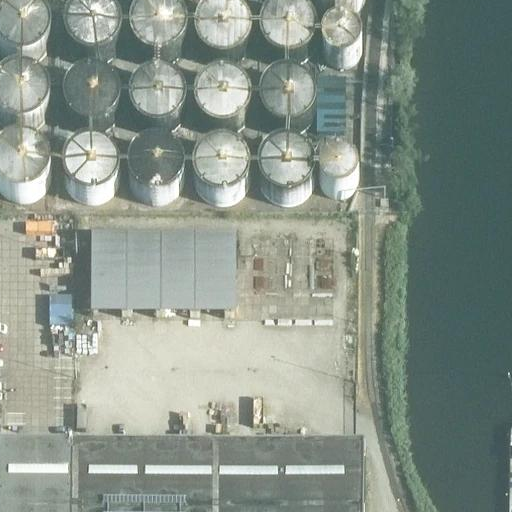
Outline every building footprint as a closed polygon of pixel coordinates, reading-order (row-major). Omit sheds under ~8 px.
[(366,1),(366,0),(309,0),(310,2),(314,11),(319,17),(324,20),(329,22),(334,24),(339,24),(344,23),(349,21),(354,19),(359,14),(362,10),(366,1)] [(187,53),(189,48),(190,40),(188,30),(186,24),(182,20),(177,15),(172,13),(167,11),(159,10),(152,11),(148,12),(142,16),(137,22),(134,26),(131,35),(131,44),(132,49),(134,54),(137,59),(141,62),(145,66),(150,68),(157,69),(163,69),(171,68),(178,64),(182,60),(187,53)] [(52,40),(52,34),(49,26),(46,22),(40,16),(36,14),(30,12),(22,11),(16,12),(11,14),(6,16),(2,20),(0,22),(0,58),(1,60),(7,65),(11,67),(18,69),(27,69),(35,67),(41,64),(46,59),(50,52),(52,47),(52,40)] [(121,48),(122,43),(122,38),(121,32),(118,26),(113,20),(109,16),(103,13),(98,12),(92,12),(84,13),(79,15),(74,19),(69,25),(65,34),(65,40),(65,45),(66,50),(70,57),(74,62),(81,67),(86,68),(94,69),(102,68),(108,65),(113,62),(118,56),(121,48)] [(251,48),(251,41),(251,36),(249,31),(247,26),(243,22),(239,19),(232,15),(227,14),(221,14),(216,14),(211,16),(206,19),(202,22),(199,27),(196,34),(195,42),(196,49),(197,54),(200,58),(203,62),(208,66),(212,68),(222,70),(230,69),(238,66),(242,63),(246,59),(249,53),(251,48)] [(317,47),(317,41),(315,33),(313,28),(309,23),(304,18),(298,15),(293,14),(287,14),(278,16),(274,17),(269,21),(263,29),(261,34),(259,42),(260,47),(262,54),(265,59),(269,63),(273,67),(279,70),(284,71),(294,71),(300,69),(305,66),(312,59),(315,52),(317,47)] [(360,45),(358,41),(354,37),(350,34),(347,33),(344,32),(337,32),(334,33),(329,36),(326,39),(324,42),(323,45),(322,50),(322,56),(325,62),(327,65),(331,68),(335,70),(341,71),(346,70),(351,68),(354,66),(356,64),(359,58),(360,54),(361,50),(360,45)] [(49,114),(49,108),(49,103),(46,95),(42,89),(34,83),(29,81),(21,80),(16,80),(10,82),(3,86),(0,89),(0,127),(5,132),(13,136),(22,137),(27,136),(34,134),(39,130),(45,124),(47,120),(49,114)] [(116,126),(120,117),(121,111),(121,104),(118,95),(112,88),(105,83),(96,81),(90,80),(82,82),(76,86),(69,92),(66,98),(64,104),(63,110),(64,115),(66,120),(68,125),(71,129),(78,134),(80,136),(88,138),(93,138),(99,138),(104,136),(109,133),(113,130),(116,126)] [(186,118),(187,110),(186,103),(183,96),(177,89),(171,85),(164,82),(156,82),(148,83),(143,86),(137,91),(133,95),(131,100),(130,105),(129,113),(132,122),(135,128),(139,132),(146,136),(154,139),(163,139),(168,137),(174,134),(178,131),(184,123),(186,118)] [(251,114),(251,104),(249,99),(245,93),(241,89),(237,86),(229,83),(224,82),(219,83),(210,86),(203,90),(197,98),(195,103),(194,111),(195,117),(197,125),(200,129),(205,134),(214,139),(219,140),(224,140),(231,139),(240,134),(244,130),(248,125),(250,120),(251,114)] [(314,116),(315,111),(314,103),(311,96),(308,92),(304,89),(298,85),(289,83),(281,84),(276,85),(272,88),(265,94),(262,99),(260,106),(260,112),(260,117),(262,122),(266,128),(269,132),(274,135),(281,137),(286,138),(295,137),(300,135),(307,130),(312,123),(314,116)] [(344,117),(344,102),(317,101),(318,117),(344,117)] [(49,188),(51,181),(51,173),(49,167),(47,162),(44,158),(40,154),(35,151),(30,149),(25,148),(17,149),(11,150),(5,153),(2,156),(0,159),(0,195),(3,199),(8,203),(14,205),(19,206),(29,206),(36,203),(44,197),(47,193),(49,188)] [(120,176),(119,170),(115,162),(110,157),(104,153),(99,151),(90,150),(85,151),(79,153),(72,158),(68,162),(65,167),(63,172),(62,177),(62,183),(64,188),(66,194),(69,199),(74,203),(79,206),(88,208),(98,208),(103,206),(111,201),(115,196),(119,188),(121,181),(120,176)] [(251,182),(251,175),(250,170),(247,165),(242,158),(238,155),(233,152),(228,151),(223,150),(216,151),(207,154),(200,160),(197,165),(195,170),(194,175),(193,180),(194,186),(197,193),(201,199),(205,202),(213,207),(219,208),(227,208),(232,206),(238,203),(242,200),(247,195),(249,190),(251,182)] [(184,187),(185,181),(185,176),(183,168),(179,162),(176,158),(168,153),(161,151),(153,151),(148,152),(143,154),(135,160),(131,167),(129,172),(128,180),(128,185),(131,193),(135,198),(139,202),(143,205),(152,208),(158,208),(166,207),(172,204),(176,201),(180,197),(183,192),(184,187)] [(312,190),(314,185),(314,177),(313,172),(311,167),(308,162),(304,159),(300,156),(292,153),(287,152),(280,153),(275,155),(271,157),(267,161),(262,167),(259,175),(259,183),(260,188),(262,193),(264,197),(271,204),(279,207),(284,208),(289,208),(294,207),(299,205),(304,202),(308,198),(312,190)] [(357,179),(356,175),(353,170),(351,168),(345,164),(340,163),(335,163),(329,165),(324,169),(321,174),(319,178),(319,185),(320,189),(323,194),(325,196),(328,199),(331,201),(337,202),(341,202),(347,199),(353,195),(356,190),(357,186),(357,179)] [(237,318),(239,238),(95,236),(94,315),(237,318)] [(360,511),(361,452),(0,450),(0,511),(360,511)]
